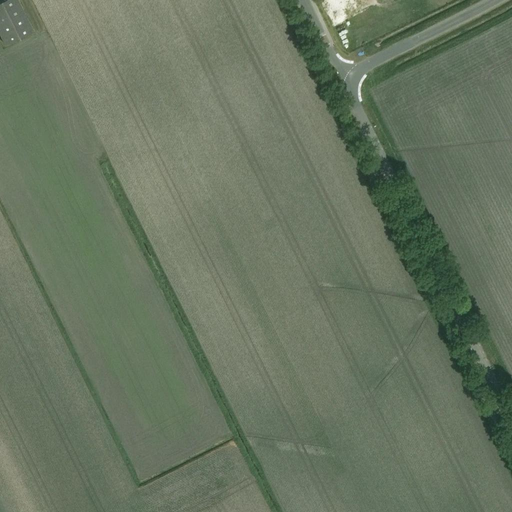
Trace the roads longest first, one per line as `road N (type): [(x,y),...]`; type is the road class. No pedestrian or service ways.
road 1 (tertiary): [(511,419),(367,130),(352,97),(353,73)]
road 2 (unclassified): [(353,73),(496,0)]
